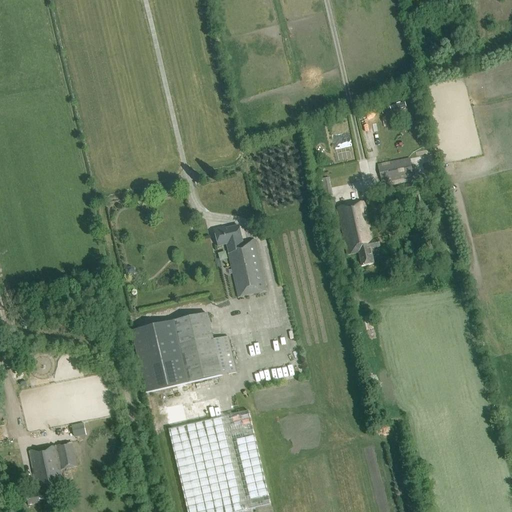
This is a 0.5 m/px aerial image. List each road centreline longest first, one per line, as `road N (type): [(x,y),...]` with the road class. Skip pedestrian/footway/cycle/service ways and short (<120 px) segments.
road 1 (track): [(152,511),(125,377),(87,346),(22,338),(5,327),(0,304)]
road 2 (track): [(325,0),(365,165)]
